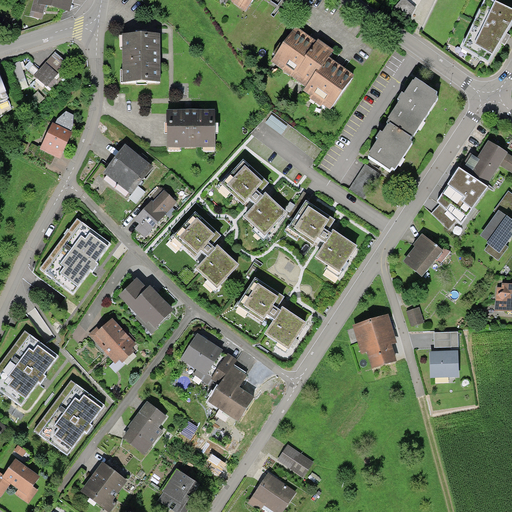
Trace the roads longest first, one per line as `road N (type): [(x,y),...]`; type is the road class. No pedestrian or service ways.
road 1 (residential): [(295,383),(491,96)]
road 2 (residential): [(193,309),(59,489)]
road 3 (residential): [(65,182),(193,309)]
road 4 (residential): [(347,0),(491,96)]
road 5 (residential): [(94,24),(95,110),(65,182)]
road 6 (residential): [(213,511),(295,383)]
road 7 (residential): [(65,182),(0,315)]
road 8 (residential): [(193,309),(295,383)]
road 9 (track): [(421,396),(452,511)]
